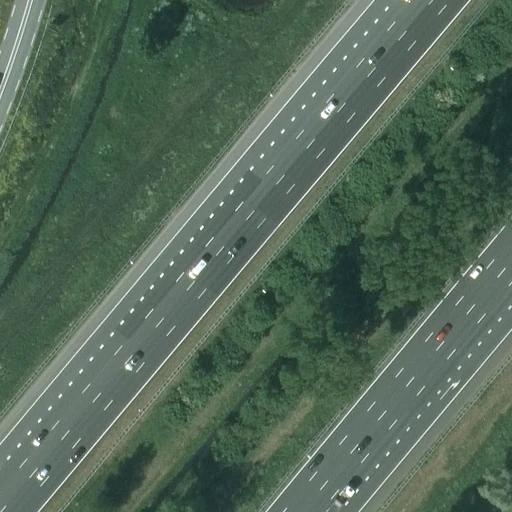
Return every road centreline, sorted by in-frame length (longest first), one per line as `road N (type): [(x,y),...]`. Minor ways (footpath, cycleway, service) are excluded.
road 1 (motorway): [(431,0),(0,511)]
road 2 (motorway): [(301,511),(511,259)]
